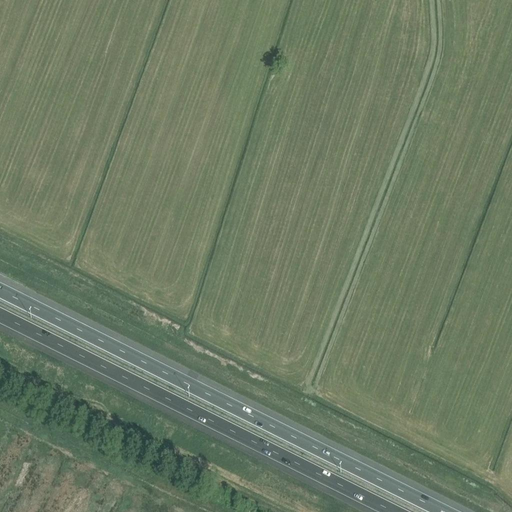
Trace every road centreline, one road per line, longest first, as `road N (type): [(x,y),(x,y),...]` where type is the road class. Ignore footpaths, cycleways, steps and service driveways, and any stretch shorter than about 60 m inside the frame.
road 1 (motorway): [(453,511),(0,288)]
road 2 (motorway): [(0,316),(394,511)]
